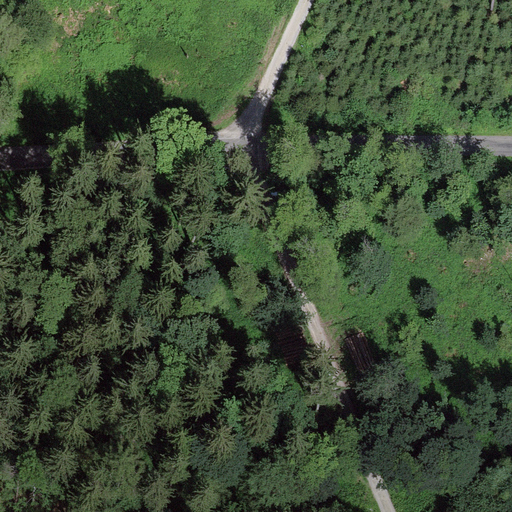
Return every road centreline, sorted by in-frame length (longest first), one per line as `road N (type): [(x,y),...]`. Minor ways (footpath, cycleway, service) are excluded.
road 1 (track): [(385,511),(268,211),(259,115),(305,0)]
road 2 (unclassified): [(511,137),(259,115),(0,139)]
